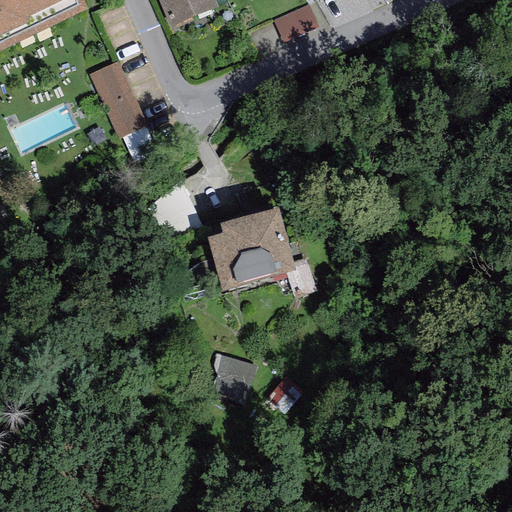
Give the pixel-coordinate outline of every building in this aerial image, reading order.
[(0,0),(0,50),(87,8),(83,0),(0,0)] [(215,0),(158,0),(170,28),(218,7),(215,0)] [(149,129),(117,63),(89,76),(120,143),(149,129)] [(204,231),(181,181),(149,209),(165,246),(204,231)] [(277,208),(219,223),(222,234),(207,238),(221,291),(287,273),(295,271),(292,262),(277,208)] [(305,258),(292,262),(295,271),(287,273),(294,298),(315,292),(305,258)]
